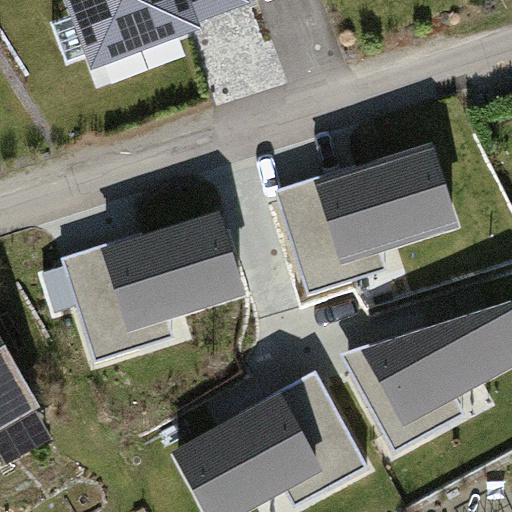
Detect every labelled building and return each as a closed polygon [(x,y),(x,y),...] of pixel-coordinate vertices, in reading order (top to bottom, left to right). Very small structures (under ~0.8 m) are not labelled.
[(201,24),(252,7),(249,0),(62,0),(89,77),(206,37),(201,24)] [(433,158),(320,192),(344,273),(457,238),(433,158)] [(218,224),(105,259),(130,339),(243,305),(218,224)] [(511,323),(511,322),(370,363),(408,435),(511,377),(511,323)] [(0,370),(0,436),(27,422),(0,370)] [(284,410),(178,462),(202,511),(265,511),(320,485),(284,410)]
